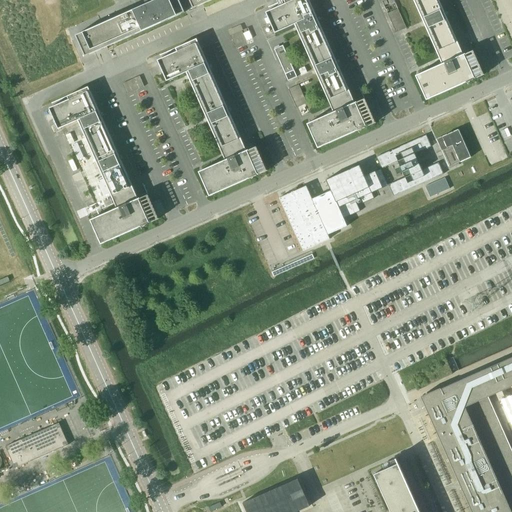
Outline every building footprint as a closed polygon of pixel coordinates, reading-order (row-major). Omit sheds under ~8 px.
[(155,0),(150,2),(150,4),(147,6),(146,4),(129,12),(129,11),(76,35),(80,45),(85,56),(106,47),(185,12),(179,0),(155,0)] [(276,0),(278,3),(282,1),(281,0),(189,0),(194,8),(205,3),(212,0),(276,0)] [(364,98),(355,102),(337,63),(336,64),(335,61),(336,61),(318,20),(317,21),(316,18),(317,18),(309,0),(283,0),(285,3),(266,12),(275,33),(295,24),(296,27),(297,27),(298,29),(297,30),(315,70),(316,70),(317,72),(316,73),(333,112),(331,113),(330,111),(327,113),(327,114),(307,123),(318,148),(375,123),(364,98)] [(473,50),(472,50),(463,54),(446,15),(445,16),(444,13),(445,13),(438,0),(413,0),(423,22),(424,22),(425,24),(424,25),(442,64),(415,75),(426,100),(484,74),(473,50)] [(242,31),(231,35),(235,46),(246,41),(242,31)] [(256,146),(255,146),(246,150),(229,111),(228,112),(227,109),(228,109),(210,68),(209,69),(208,66),(209,66),(197,39),(176,48),(177,51),(157,60),(167,81),(186,72),(188,75),(189,75),(190,77),(189,78),(207,118),(208,118),(209,120),(208,121),(225,160),(199,171),(204,183),(210,196),(267,170),(256,146)] [(283,45),(274,49),(285,74),(294,70),(283,45)] [(305,67),(299,69),(301,75),(307,72),(305,67)] [(139,74),(122,81),(127,91),(144,84),(139,74)] [(307,103),(299,85),(288,90),(297,108),(307,103)] [(148,194),(147,194),(138,198),(137,195),(121,159),(120,160),(119,157),(120,157),(102,116),(101,117),(100,114),(101,114),(88,87),(67,96),(69,99),(49,108),(58,129),(78,120),(79,123),(80,123),(81,125),(81,126),(98,166),(99,166),(100,168),(100,169),(117,208),(90,219),(101,244),(159,218),(148,194)] [(449,167),(462,161),(471,158),(459,130),(437,139),(449,167)] [(74,142),(70,133),(66,135),(70,144),(74,142)] [(438,162),(422,170),(415,154),(431,146),(426,135),(376,157),(381,169),(404,159),(411,175),(388,185),(394,196),(444,174),(438,162)] [(306,186),(279,198),(303,251),(329,239),(327,234),(347,226),(343,218),(360,211),(355,200),(361,198),(363,203),(374,198),(372,193),(388,186),(381,168),(365,176),(360,164),(333,176),(326,179),(331,190),(312,199),(306,186)] [(430,197),(450,188),(445,178),(425,186),(430,197)] [(166,213),(160,199),(153,202),(159,216),(166,213)] [(283,267),(272,272),(274,276),(285,271),(283,267)] [(511,511),(511,356),(421,397),(472,511),(511,511)] [(57,423),(4,447),(14,469),(67,445),(57,423)] [(420,511),(413,496),(410,490),(407,483),(404,476),(398,463),(396,458),(395,458),(398,463),(388,467),(386,468),(385,469),(374,473),(380,487),(385,497),(389,507),(391,511),(420,511)] [(298,478),(243,502),(247,511),(295,511),(310,506),(298,478)] [(211,511),(222,506),(220,502),(209,507),(211,511)]
